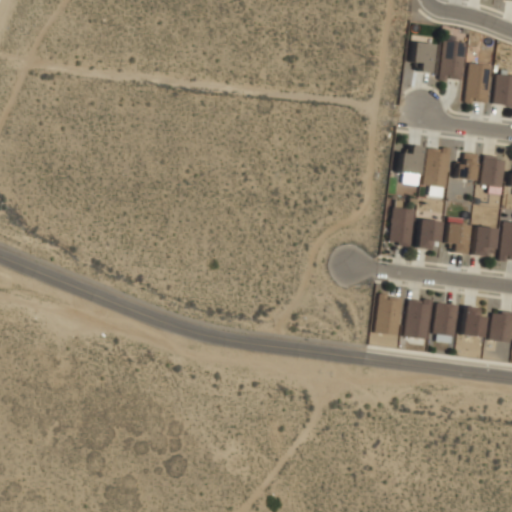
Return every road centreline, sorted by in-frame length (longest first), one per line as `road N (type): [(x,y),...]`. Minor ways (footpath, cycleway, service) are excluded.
road 1 (tertiary): [(0,253),(200,329),(511,375)]
road 2 (residential): [(350,267),(511,286)]
